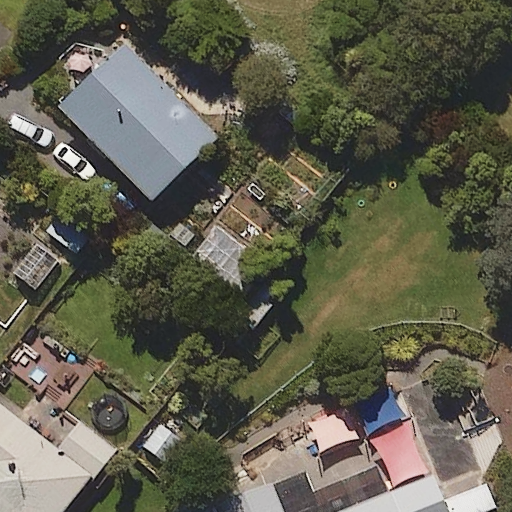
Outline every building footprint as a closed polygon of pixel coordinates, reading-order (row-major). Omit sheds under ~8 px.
[(134,54),(65,122),(161,219),(229,152),(134,54)] [(272,272),(219,235),(191,274),(245,312),(272,272)] [(62,267),(41,247),(14,275),(35,296),(62,267)] [(62,459),(0,411),(0,511),(78,511),(121,457),(85,430),(62,459)] [(314,427),(328,458),(363,443),(349,411),(314,427)] [(163,426),(144,449),(170,472),(190,449),(163,426)] [(381,461),(318,488),(310,470),(213,511),(493,511),(504,508),(490,474),(449,492),(439,469),(393,488),(381,461)]
